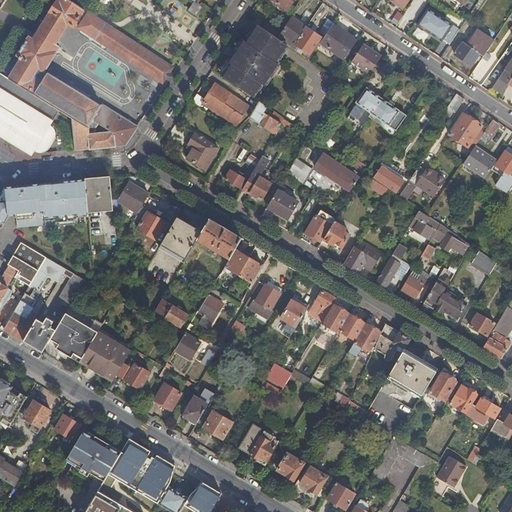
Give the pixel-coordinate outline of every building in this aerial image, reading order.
[(22,58),(9,80),(60,111),(72,119),(75,151),(125,145),(127,142),(109,130),(108,133),(88,135),(87,127),(92,120),(96,123),(99,125),(100,124),(107,109),(100,104),(99,105),(44,71),(49,63),(59,47),(55,44),(68,23),(73,27),(80,16),(83,10),(84,10),(69,0),(57,0),(58,0),(57,0),(50,12),(50,13),(33,39),(29,37),(18,55),(22,58)] [(272,0),(287,10),(293,0),(272,0)] [(394,0),(391,0),(391,1),(403,9),(404,7),(394,0)] [(196,3),(194,2),(189,10),(196,15),(201,6),(196,3)] [(460,29),(428,8),(418,23),(450,44),(460,29)] [(165,79),(168,81),(172,75),(170,73),(172,68),(89,13),(79,28),(163,83),(165,79)] [(292,48),(306,28),(292,18),(280,34),(293,43),(290,47),(292,48)] [(326,35),(332,26),(326,22),(320,31),(326,35)] [(261,28),(275,36),(277,33),(264,24),(261,28)] [(287,45),(276,37),(275,36),(261,28),(257,25),(249,38),(248,37),(245,42),(244,40),(229,63),(231,64),(223,77),(252,97),(260,84),(263,85),(278,63),(276,62),(279,58),(278,57),(287,45)] [(344,59),(356,41),(332,25),(332,26),(326,35),(320,43),(344,59)] [(321,38),(306,28),(292,48),(294,50),(297,46),(309,54),(321,38)] [(484,56),(494,41),(477,30),(467,45),(463,41),(454,54),(471,65),(479,54),(484,56)] [(370,73),(382,55),(364,43),(352,61),(370,73)] [(492,88),(501,94),(508,84),(511,77),(511,58),(508,64),(506,63),(500,71),(503,72),(492,88)] [(0,136),(29,155),(32,151),(39,154),(46,153),(52,150),(54,148),(57,145),(57,142),(58,138),(57,134),(55,130),(53,128),(51,126),(54,120),(60,111),(9,80),(0,73),(0,136)] [(249,118),(254,110),(215,84),(202,103),(237,126),(244,114),(249,118)] [(371,114),(381,98),(365,87),(355,103),(357,104),(371,114)] [(464,99),(457,94),(448,108),(442,115),(450,120),(455,113),(464,99)] [(406,115),(381,98),(371,114),(395,131),(406,115)] [(267,107),(259,102),(254,110),(249,118),(259,124),(262,125),(276,133),(282,123),(284,119),(274,112),(272,115),(269,113),(268,115),(264,113),(267,107)] [(371,114),(357,104),(349,117),(362,126),(371,114)] [(137,128),(107,109),(100,124),(99,125),(109,130),(127,142),(137,128)] [(473,149),(475,145),(481,136),(484,133),(480,130),(482,127),(463,114),(449,135),(468,148),(468,147),(473,149)] [(292,130),(295,126),(284,119),(282,123),(292,130)] [(493,132),(499,123),(493,119),(484,133),(481,136),(489,142),(495,134),(493,132)] [(306,140),(309,135),(295,126),(292,131),(306,140)] [(186,159),(204,170),(217,148),(201,139),(202,137),(199,135),(198,137),(193,134),(188,143),(193,147),(186,159)] [(484,172),(494,158),(475,145),(473,149),(466,159),(484,172)] [(511,149),(508,147),(495,167),(504,172),(496,185),(506,191),(511,182),(511,149)] [(353,166),(357,161),(344,152),(341,157),(353,166)] [(250,164),(255,167),(258,164),(259,161),(250,155),(246,161),(250,164)] [(314,167),(349,190),(356,179),(343,170),(344,167),(329,157),(328,159),(322,155),(319,159),(318,158),(316,161),(318,162),(314,167)] [(485,179),(497,160),(494,158),(484,172),(466,159),(463,163),(485,179)] [(287,172),(302,183),(311,169),(295,159),(287,172)] [(353,166),(361,171),(364,166),(357,161),(353,166)] [(374,178),(395,192),(403,181),(395,175),(399,169),(388,161),(384,167),(382,166),(374,178)] [(238,187),(242,189),(255,167),(250,164),(243,176),(232,169),(226,180),(238,187)] [(255,167),(242,189),(250,194),(261,175),(265,168),(258,164),(255,167)] [(426,170),(420,165),(400,196),(406,200),(416,184),(434,196),(446,179),(428,166),(426,170)] [(261,175),(250,194),(261,201),(271,184),(263,179),(264,176),(261,175)] [(113,207),(110,177),(85,180),(88,209),(113,207)] [(85,180),(5,187),(0,197),(0,230),(2,231),(10,217),(14,216),(14,219),(16,219),(17,229),(43,227),(42,214),(42,213),(44,213),(45,229),(57,228),(78,225),(77,221),(77,218),(77,217),(88,216),(88,209),(85,180)] [(388,189),(375,181),(372,186),(384,194),(388,189)] [(141,208),(149,195),(129,183),(118,201),(138,213),(141,208)] [(277,189),(267,207),(287,219),(298,201),(277,189)] [(166,223),(141,208),(138,213),(133,220),(140,224),(137,229),(156,241),(166,223)] [(334,222),(335,219),(321,211),(316,217),(316,216),(306,232),(322,242),(334,222)] [(437,231),(440,225),(428,217),(419,211),(409,227),(428,239),(434,229),(437,231)] [(197,239),(201,232),(177,217),(161,245),(185,259),(192,249),(197,239)] [(235,250),(242,239),(209,219),(201,232),(197,239),(230,258),(235,250)] [(345,228),(334,222),(322,242),(320,244),(327,248),(330,244),(332,245),(334,242),(340,246),(347,234),(343,231),(345,228)] [(470,248),(471,246),(449,232),(447,235),(470,248)] [(467,251),(470,248),(447,235),(440,248),(448,253),(451,248),(463,255),(466,250),(467,251)] [(0,310),(12,291),(23,297),(24,295),(26,291),(27,289),(31,283),(35,277),(38,272),(41,267),(46,258),(43,256),(37,253),(31,249),(25,246),(21,243),(19,246),(17,251),(13,257),(9,263),(4,272),(2,275),(1,277),(0,277),(0,310)] [(159,248),(183,262),(185,259),(161,245),(159,248)] [(363,252),(353,247),(343,264),(358,274),(363,265),(372,270),(381,256),(366,246),(363,252)] [(238,275),(249,258),(235,250),(230,258),(225,267),(238,275)] [(432,255),(425,250),(418,261),(425,266),(432,255)] [(395,251),(392,255),(399,260),(402,255),(395,251)] [(494,268),(497,264),(491,260),(482,253),(482,254),(479,253),(472,265),(489,276),(494,268)] [(63,274),(66,270),(46,258),(41,267),(38,272),(35,277),(31,283),(27,289),(26,291),(24,295),(23,297),(3,329),(23,341),(36,318),(29,314),(32,309),(31,308),(41,291),(39,290),(47,276),(58,283),(63,274)] [(252,283),(262,266),(249,258),(238,275),(252,283)] [(391,258),(375,283),(385,289),(400,264),(391,258)] [(511,273),(497,264),(494,268),(511,280),(511,273)] [(67,311),(70,307),(85,281),(66,270),(63,274),(71,279),(52,311),(67,311)] [(431,271),(423,285),(429,289),(437,275),(431,271)] [(409,277),(401,290),(415,299),(423,285),(409,277)] [(445,290),(450,281),(447,280),(445,285),(438,280),(423,304),(433,309),(434,307),(445,290)] [(266,285),(267,286),(279,293),(282,289),(268,281),(266,285)] [(265,285),(259,282),(245,306),(267,319),(272,311),(271,309),(280,294),(279,293),(267,286),(266,285),(265,285)] [(322,323),(338,296),(324,288),(308,314),(322,323)] [(467,303),(445,290),(434,307),(443,313),(445,311),(457,318),(467,303)] [(218,302),(222,295),(216,291),(210,291),(208,295),(198,312),(203,315),(199,322),(209,328),(223,304),(218,302)] [(189,315),(162,299),(155,312),(182,328),(189,315)] [(295,328),(307,309),(291,300),(280,318),(286,323),(281,332),(289,336),(294,327),(295,328)] [(322,324),(336,333),(348,314),(333,305),(322,324)] [(72,359),(80,363),(82,360),(98,333),(102,326),(70,307),(67,311),(53,336),(61,341),(62,347),(74,355),(72,359)] [(476,312),(470,308),(462,321),(468,325),(476,312)] [(495,323),(478,313),(470,326),(486,336),(495,323)] [(364,323),(350,315),(340,332),(353,341),(364,323)] [(23,341),(42,352),(55,329),(52,327),(52,326),(51,325),(53,321),(47,316),(43,322),(36,318),(23,341)] [(505,322),(500,319),(483,347),(501,358),(511,343),(497,334),(505,322)] [(380,333),(365,324),(353,344),(368,353),(380,333)] [(403,351),(410,339),(385,325),(384,326),(375,346),(386,352),(386,354),(386,356),(388,357),(389,357),(391,356),(395,349),(398,352),(403,351)] [(82,360),(113,380),(116,375),(124,363),(130,352),(98,333),(82,360)] [(185,334),(175,350),(190,359),(200,343),(185,334)] [(208,367),(216,354),(209,350),(201,363),(208,367)] [(421,395),(436,372),(402,352),(388,375),(421,395)] [(84,365),(112,382),(113,380),(82,360),(80,363),(84,365)] [(124,363),(116,375),(140,389),(150,373),(135,364),(132,368),(124,363)] [(285,384),(290,376),(281,370),(281,369),(274,364),(263,382),(259,388),(264,391),(276,398),(285,384)] [(307,385),(310,380),(294,370),(290,376),(295,379),(307,385)] [(456,382),(441,373),(429,392),(445,401),(456,382)] [(290,387),(295,379),(290,376),(285,384),(290,387)] [(259,388),(263,382),(256,377),(252,384),(259,388)] [(0,380),(0,442),(27,397),(0,380)] [(179,392),(165,383),(155,399),(170,408),(179,392)] [(461,386),(450,404),(465,414),(477,395),(461,386)] [(393,437),(395,438),(412,410),(379,391),(366,412),(363,418),(367,421),(393,437)] [(342,406),(347,409),(350,402),(351,401),(343,396),(339,404),(338,404),(342,406)] [(205,408),(207,404),(195,397),(182,417),(195,425),(196,423),(205,408)] [(472,406),(466,415),(483,426),(489,416),(494,419),(500,409),(481,398),(475,408),(472,406)] [(30,429),(37,433),(51,411),(34,400),(24,417),(33,423),(30,429)] [(366,412),(350,402),(347,409),(363,418),(366,412)] [(212,412),(205,408),(196,423),(204,427),(203,428),(222,439),(232,422),(213,411),(212,412)] [(504,409),(497,420),(499,422),(496,427),(507,434),(509,431),(511,433),(511,416),(509,414),(510,413),(504,409)] [(64,415),(55,430),(72,440),(81,425),(64,415)] [(260,458),(266,462),(278,442),(273,439),(274,438),(273,437),(272,434),(267,431),(265,432),(263,431),(258,439),(257,439),(262,430),(253,424),(239,448),(259,460),(260,458)] [(286,441),(291,432),(286,429),(281,438),(286,441)] [(93,439),(82,432),(67,457),(79,464),(77,466),(103,482),(111,468),(121,452),(95,437),(93,439)] [(393,511),(407,511),(421,490),(438,463),(417,450),(395,438),(393,437),(371,474),(383,481),(399,455),(420,467),(393,511)] [(417,450),(438,463),(440,459),(419,447),(417,450)] [(472,463),(476,455),(480,449),(475,447),(467,460),(472,463)] [(123,448),(121,452),(111,468),(130,478),(141,459),(123,448)] [(279,452),(271,466),(277,470),(283,474),(283,475),(294,481),(304,464),(287,453),(285,456),(279,452)] [(164,459),(156,455),(149,467),(156,472),(164,459)] [(472,463),(477,466),(482,458),(476,455),(472,463)] [(4,460),(0,457),(0,478),(14,487),(26,466),(18,461),(13,468),(3,461),(4,460)] [(467,467),(450,457),(437,478),(454,488),(467,467)] [(322,498),(329,486),(324,483),(327,477),(309,467),(299,484),(309,490),(322,498)] [(186,510),(184,511),(211,511),(223,494),(203,482),(191,502),(186,510)] [(327,499),(345,509),(354,494),(347,490),(349,488),(344,485),(343,487),(336,483),(327,499)] [(191,502),(191,501),(187,499),(188,498),(169,486),(158,503),(172,511),(179,511),(182,507),(186,510),(191,502)] [(99,489),(85,511),(109,511),(117,500),(99,489)]
